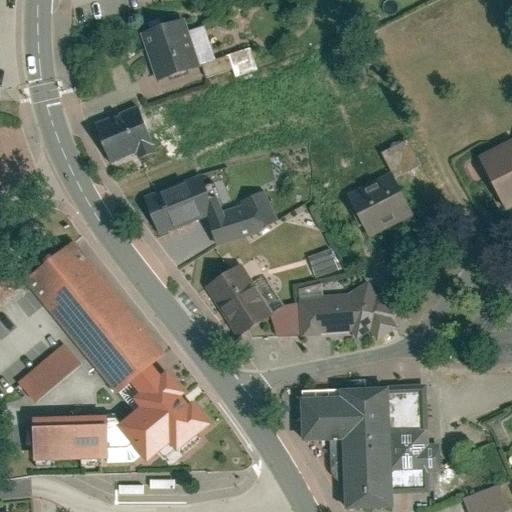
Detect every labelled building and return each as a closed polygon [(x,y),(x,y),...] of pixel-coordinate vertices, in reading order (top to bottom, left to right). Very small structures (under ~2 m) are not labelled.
[(182,18),(137,31),(153,83),(216,63),(204,25),(186,31),(182,18)] [(136,108),(93,124),(108,164),(151,149),(136,108)] [(511,137),(471,153),(497,212),(511,206),(511,137)] [(405,138),(382,149),(390,166),(414,155),(405,138)] [(391,168),(342,193),(364,236),(392,222),(414,211),(391,168)] [(210,175),(143,199),(156,235),(204,217),(216,249),(276,226),(263,190),(221,205),(210,175)] [(70,237),(20,277),(114,393),(129,379),(152,362),(164,353),(70,237)] [(330,250),(307,258),(314,277),(336,270),(330,250)] [(239,263),(204,284),(233,331),(267,309),(239,263)] [(0,267),(0,309),(20,294),(0,267)] [(347,294),(297,298),(300,338),(367,332),(375,339),(395,327),(389,318),(394,315),(379,289),(373,292),(367,282),(347,294)] [(60,345),(16,379),(36,405),(80,370),(60,345)] [(136,398),(112,417),(143,457),(164,440),(170,447),(207,419),(165,365),(158,371),(152,362),(129,379),(136,387),(131,391),(136,398)] [(354,482),(355,507),(401,504),(401,490),(429,488),(429,471),(442,470),(441,442),(429,443),(427,389),(340,393),(340,390),(307,392),(309,439),(332,438),(333,459),(334,464),(337,467),(339,470),(343,471),(347,471),(353,471),(354,482)] [(511,407),(482,422),(493,443),(511,432),(511,407)] [(103,412),(29,412),(30,454),(103,453),(103,414),(103,412)] [(110,414),(103,414),(103,453),(103,466),(133,465),(143,457),(112,417),(110,414)] [(499,489),(467,500),(471,511),(504,511),(507,511),(499,489)]
